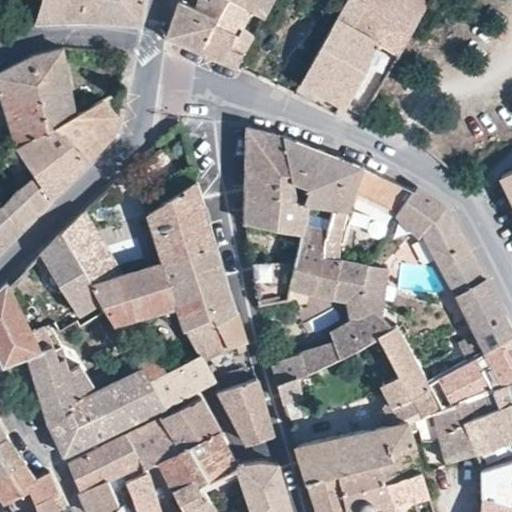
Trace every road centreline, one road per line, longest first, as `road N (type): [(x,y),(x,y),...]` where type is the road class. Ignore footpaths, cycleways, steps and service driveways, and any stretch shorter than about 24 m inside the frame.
road 1 (residential): [(147,44),(243,99),(421,167),(464,201),(511,286)]
road 2 (residential): [(147,44),(132,127),(118,153),(0,269)]
road 3 (residential): [(0,46),(66,31),(147,44)]
